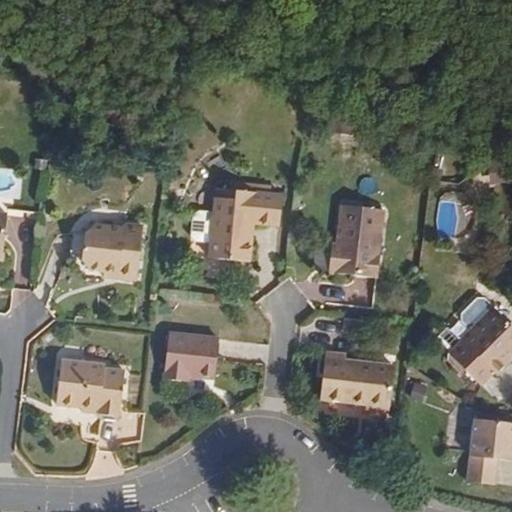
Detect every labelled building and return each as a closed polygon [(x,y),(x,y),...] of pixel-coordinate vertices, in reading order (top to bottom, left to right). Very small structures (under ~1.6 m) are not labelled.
[(252,264),(256,224),(282,226),(286,198),(223,191),(222,201),(219,201),(218,218),(214,218),(212,240),(215,240),(213,260),(252,264)] [(379,257),(383,213),(344,208),(340,247),(339,257),(334,256),(332,275),(379,280),(382,257),(379,257)] [(0,264),(7,265),(12,219),(0,217),(0,264)] [(133,281),(140,227),(121,224),(117,229),(91,226),(82,233),(80,260),(88,272),(102,273),(115,275),(115,279),(133,281)] [(477,330),(496,312),(488,303),(484,303),(469,319),(469,323),(477,330)] [(511,369),(511,327),(496,312),(477,330),(464,343),(500,381),(511,369)] [(361,334),(362,320),(346,319),(345,332),(361,334)] [(212,378),(216,338),(167,333),(162,378),(185,381),(186,376),(212,378)] [(391,406),(396,367),(349,362),(349,356),(328,354),(323,400),(346,403),(346,401),(366,403),(370,410),(386,411),(391,406)] [(125,419),(130,373),(109,371),(110,367),(66,362),(61,407),(88,410),(105,412),(105,417),(125,419)] [(424,403),(431,388),(418,382),(411,398),(424,403)] [(511,428),(478,424),(469,488),(498,491),(501,465),(511,466),(511,428)]
